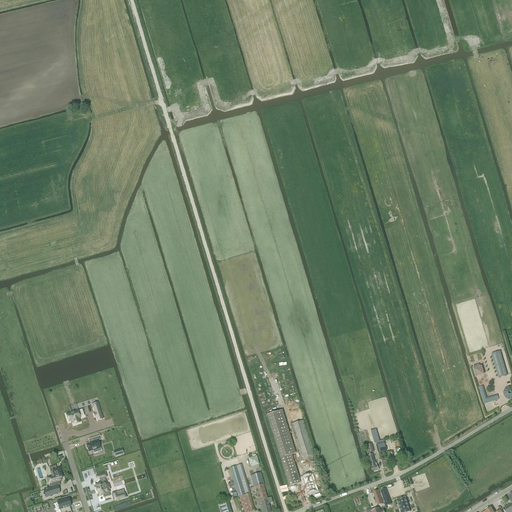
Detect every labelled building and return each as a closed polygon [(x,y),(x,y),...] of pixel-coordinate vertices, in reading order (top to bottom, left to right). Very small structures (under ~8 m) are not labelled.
[(507,375),(500,352),(491,355),(498,378),(507,375)] [(475,378),(483,375),(481,367),(480,368),(479,365),(473,366),(474,369),(473,370),(475,378)] [(497,396),(485,400),(482,387),(478,388),(483,404),(498,400),(497,396)] [(98,406),(93,408),(95,413),(94,414),(95,417),(96,416),(97,421),(102,419),(98,406)] [(77,411),(66,414),(68,422),(73,421),(73,422),(73,425),(80,422),(78,419),(80,418),(84,416),(82,410),(78,411),(77,411)] [(288,456),(291,455),(278,412),(266,415),(289,487),(296,485),(288,456)] [(303,421),(290,425),(301,459),(309,456),(312,455),(314,455),(303,421)] [(376,443),(379,453),(386,451),(383,440),(378,441),(378,440),(375,430),(371,431),(374,441),(375,441),(375,443),(376,443)] [(86,445),(85,446),(86,449),(87,448),(88,452),(93,451),(94,453),(98,452),(97,449),(100,448),(97,441),(101,440),(100,436),(93,438),(94,441),(90,443),(86,444),(86,445)] [(375,463),(372,455),(368,456),(371,467),(371,469),(370,469),(371,471),(372,471),(372,472),(378,470),(376,463),(375,463)] [(259,465),(256,456),(248,459),(250,467),(259,465)] [(389,460),(386,461),(381,462),(383,469),(391,467),(389,460)] [(249,494),(250,494),(241,464),(236,466),(229,468),(238,497),(239,497),(243,511),(247,511),(249,511),(254,510),(249,494)] [(45,489),(43,490),(45,497),(47,497),(51,496),(51,495),(53,494),(53,495),(60,493),(58,486),(60,485),(58,481),(61,480),(60,479),(62,478),(61,476),(61,474),(60,474),(59,471),(60,471),(59,468),(53,470),(53,471),(52,472),(52,471),(51,472),(50,472),(50,473),(52,478),(47,479),(49,484),(50,488),(47,489),(45,489)] [(105,473),(96,476),(97,480),(99,479),(100,483),(96,485),(97,488),(96,489),(97,493),(98,493),(99,496),(105,494),(109,492),(108,490),(109,489),(108,485),(107,485),(106,482),(105,483),(105,482),(104,478),(106,477),(105,473)] [(250,476),(253,488),(254,487),(260,507),(259,508),(260,510),(261,510),(261,511),(270,511),(268,504),(272,503),(271,498),(267,499),(263,485),(264,485),(260,473),(250,476)] [(310,477),(302,479),(301,479),(306,493),(314,491),(310,477)] [(373,492),(378,505),(382,503),(378,491),(373,492)] [(511,511),(511,493),(508,496),(510,500),(509,502),(510,503),(511,503),(505,507),(502,509),(504,511),(511,511)] [(387,495),(383,496),(386,506),(391,504),(387,495)] [(397,500),(396,500),(397,501),(400,511),(408,511),(409,511),(410,511),(409,511),(405,498),(405,497),(404,498),(397,500)] [(68,499),(56,503),(56,504),(57,504),(58,506),(57,506),(58,508),(59,510),(60,511),(65,511),(70,511),(68,507),(69,507),(68,505),(70,504),(68,499)] [(230,511),(228,502),(218,505),(220,511),(230,511)]
